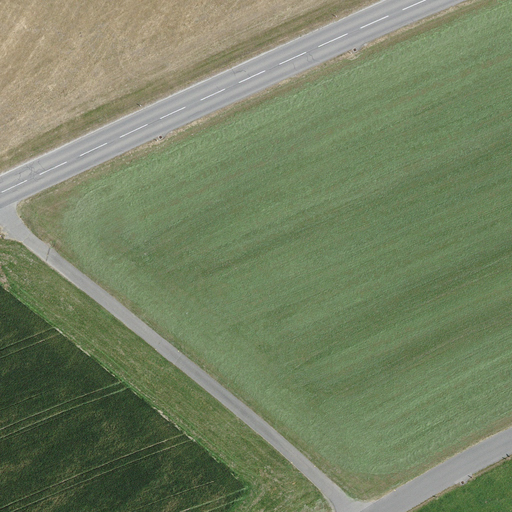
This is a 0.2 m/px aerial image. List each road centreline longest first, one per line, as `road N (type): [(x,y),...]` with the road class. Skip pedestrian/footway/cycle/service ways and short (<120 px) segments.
road 1 (tertiary): [(426,0),(0,192)]
road 2 (unclassified): [(355,511),(0,210)]
road 3 (unclassified): [(511,439),(382,511)]
